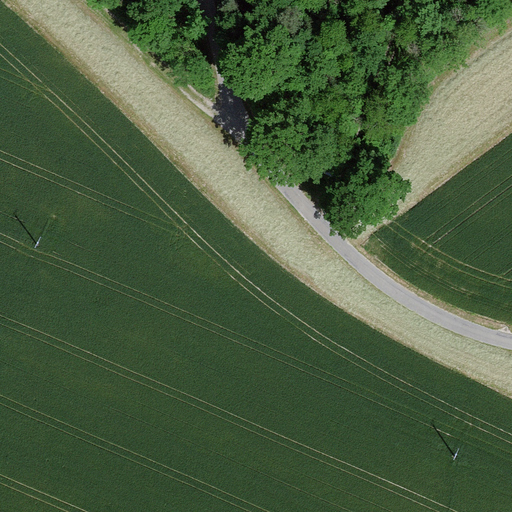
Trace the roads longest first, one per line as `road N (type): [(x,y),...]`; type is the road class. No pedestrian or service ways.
road 1 (unclassified): [(511,342),(395,290),(306,206),(234,107),(204,0)]
road 2 (track): [(88,0),(206,105),(245,126)]
